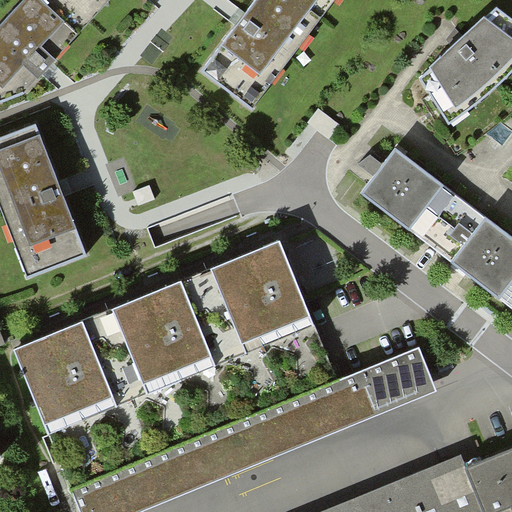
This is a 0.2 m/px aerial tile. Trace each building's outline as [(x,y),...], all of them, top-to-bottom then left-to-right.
[(41,0),(24,0),(0,26),(0,86),(3,89),(24,66),(39,80),(57,60),(42,46),(65,21),(41,0)] [(320,18),(296,0),(255,0),(202,71),(253,110),(320,18)] [(296,0),(320,18),(334,0),(296,0)] [(511,73),(511,19),(497,7),(487,18),(485,16),(429,67),(431,69),(420,78),(448,125),(508,78),(511,73)] [(35,127),(0,140),(0,207),(28,281),(87,258),(35,127)] [(394,153),(361,196),(451,264),(511,310),(511,241),(484,221),(394,153)] [(14,351),(79,511),(140,511),(437,391),(419,345),(335,379),(281,240),(260,249),(163,289),(65,330),(14,351)] [(511,511),(511,449),(467,469),(483,511),(511,511)] [(462,456),(324,511),(483,511),(467,469),(462,456)]
